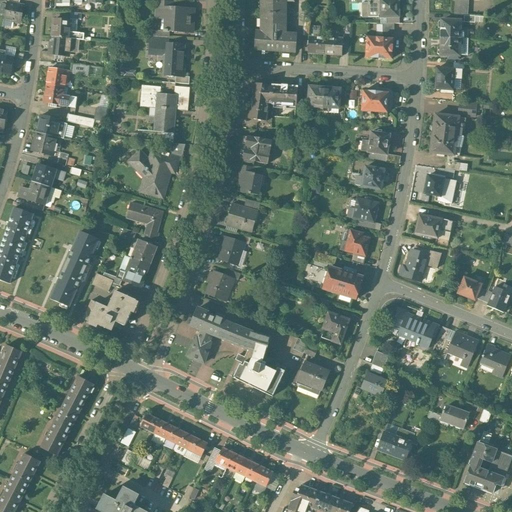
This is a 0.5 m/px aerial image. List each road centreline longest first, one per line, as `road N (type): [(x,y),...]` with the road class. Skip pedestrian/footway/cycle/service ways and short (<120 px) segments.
road 1 (residential): [(215,0),(189,202),(124,366)]
road 2 (residential): [(148,377),(199,244),(235,65)]
road 3 (residential): [(417,77),(382,282)]
road 4 (residential): [(382,282),(313,454)]
road 5 (residential): [(235,65),(417,77)]
road 6 (tertiary): [(148,377),(301,449)]
road 7 (residential): [(124,366),(48,511)]
road 8 (tertiary): [(313,454),(463,511)]
road 9 (residential): [(77,511),(148,377)]
road 10 (residential): [(511,333),(382,282)]
road 11 (tertiary): [(0,311),(124,366)]
